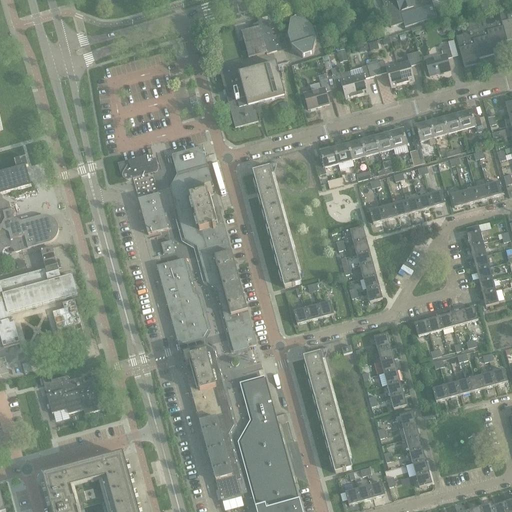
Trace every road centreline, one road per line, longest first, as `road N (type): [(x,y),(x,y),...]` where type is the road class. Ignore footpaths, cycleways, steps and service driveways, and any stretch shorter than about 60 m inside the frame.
road 1 (residential): [(214,511),(129,203),(94,197)]
road 2 (residential): [(226,158),(511,80)]
road 3 (tertiary): [(157,428),(94,197)]
road 4 (residential): [(277,347),(226,158)]
road 5 (residential): [(324,511),(277,347)]
road 6 (residential): [(226,158),(183,19)]
road 7 (residential): [(277,347),(391,316),(397,307)]
road 8 (residential): [(390,511),(511,477)]
road 9 (tertiary): [(56,83),(94,197)]
